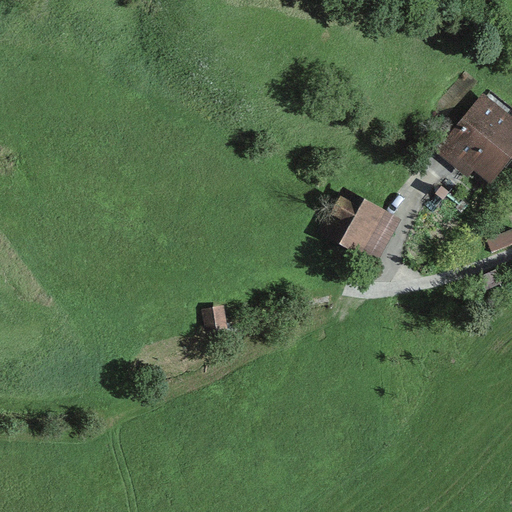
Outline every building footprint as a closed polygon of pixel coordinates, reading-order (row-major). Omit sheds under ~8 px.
[(511,160),(511,116),(483,93),(436,152),(469,178),(473,173),(491,187),(511,160)] [(400,219),(344,191),(321,235),(376,264),(400,219)] [(511,228),(486,239),(491,252),(511,244),(511,228)] [(495,271),(475,280),(482,294),(502,284),(495,271)] [(223,306),(203,310),(206,333),(227,330),(227,327),(223,306)]
